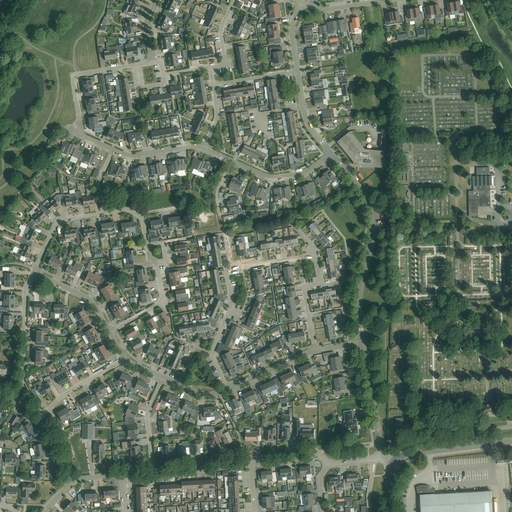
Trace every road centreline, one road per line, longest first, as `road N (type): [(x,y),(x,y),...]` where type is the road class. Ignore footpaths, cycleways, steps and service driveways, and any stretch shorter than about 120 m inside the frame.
road 1 (unclassified): [(362,341),(359,290),(371,212),(331,154)]
road 2 (residential): [(73,81),(80,130),(112,150),(203,148)]
road 3 (residential): [(146,246),(130,209),(56,221),(31,269)]
road 4 (residential): [(15,399),(31,269)]
road 5 (residential): [(227,387),(211,352),(232,303),(231,268)]
road 6 (unclassified): [(390,462),(511,441)]
